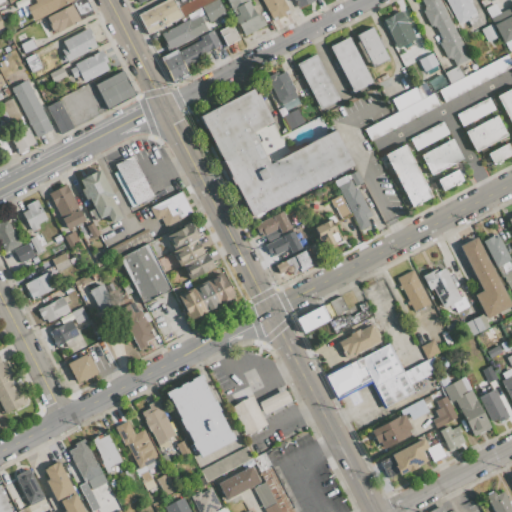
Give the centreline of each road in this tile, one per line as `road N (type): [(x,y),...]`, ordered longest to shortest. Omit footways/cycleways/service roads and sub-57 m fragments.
road 1 (residential): [(272,310),(0,452)]
road 2 (residential): [(511,183),(272,310)]
road 3 (residential): [(163,110),(369,0)]
road 4 (tertiary): [(163,110),(272,310)]
road 5 (tertiary): [(272,310),(376,511)]
road 6 (residential): [(511,445),(386,511)]
road 7 (residential): [(0,293),(65,417)]
road 8 (tertiary): [(107,0),(163,110)]
